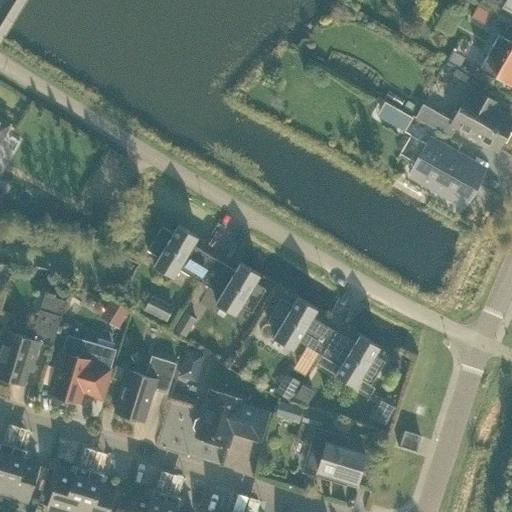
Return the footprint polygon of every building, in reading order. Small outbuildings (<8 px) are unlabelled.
[(511,0),(505,0),(502,7),(511,13),(511,20),(511,21),(511,20),(511,0)] [(485,25),(491,15),(477,6),(470,17),(485,25)] [(511,25),(509,24),(501,37),(498,35),(480,66),(511,84),(511,25)] [(451,76),(465,83),(469,76),(455,69),(451,76)] [(450,137),(456,127),(496,149),(511,121),(511,120),(494,111),(498,104),(474,90),(470,97),(467,95),(452,121),(422,105),(415,117),(450,137)] [(409,112),(414,104),(408,100),(403,108),(409,112)] [(391,104),(382,119),(407,133),(415,118),(391,104)] [(0,139),(9,124),(0,119),(0,139)] [(407,177),(462,209),(486,167),(430,135),(407,177)] [(172,277),(178,269),(198,281),(213,258),(192,245),(197,237),(177,225),(172,233),(161,227),(147,250),(158,257),(153,265),(172,277)] [(235,314),(240,306),(251,313),(265,289),(254,282),(259,274),(239,262),(234,271),(213,258),(198,281),(220,294),(215,303),(235,314)] [(144,309),(166,321),(173,306),(151,295),(144,309)] [(297,341),(318,353),(332,329),(311,317),(316,309),(296,297),(292,305),(280,299),(266,322),(277,329),(274,335),(294,346),(297,341)] [(118,329),(129,311),(110,299),(99,317),(118,329)] [(51,313),(38,310),(30,339),(3,331),(0,341),(0,377),(22,384),(26,367),(30,369),(38,343),(51,347),(62,311),(52,308),(51,313)] [(184,312),(173,330),(184,337),(196,319),(184,312)] [(332,329),(318,353),(339,366),(336,372),(356,384),(359,378),(370,385),(384,361),(373,354),(374,353),(378,346),(359,334),(354,342),(332,329)] [(52,386),(50,392),(79,401),(81,391),(100,396),(108,370),(114,349),(112,348),(95,343),(67,335),(57,368),(52,386)] [(186,349),(181,363),(197,368),(201,354),(186,349)] [(144,375),(126,370),(114,411),(143,421),(152,390),(166,394),(176,363),(150,355),(144,375)] [(111,377),(120,380),(123,368),(115,366),(111,377)] [(286,373),(274,392),(288,400),(300,382),(286,373)] [(293,397),(306,405),(314,392),(301,384),(293,397)] [(268,413),(240,404),(242,399),(209,389),(200,418),(195,417),(191,430),(196,432),(194,437),(227,447),(231,432),(259,441),(268,413)] [(201,400),(172,392),(170,398),(199,406),(201,400)] [(275,417),(298,423),(302,407),(279,401),(275,417)] [(313,421),(316,411),(306,407),(302,418),(313,421)] [(315,429),(304,465),(356,481),(364,454),(343,448),(346,439),(315,429)] [(416,451),(415,451),(420,437),(404,431),(399,446),(398,445),(397,447),(416,453),(416,451)] [(0,487),(12,445),(0,442),(0,441),(0,487)] [(0,487),(0,493),(26,501),(38,463),(23,459),(26,449),(12,445),(0,487)] [(46,508),(59,511),(76,511),(89,469),(77,465),(76,465),(73,474),(58,470),(46,508)] [(89,469),(76,511),(106,511),(114,487),(100,482),(102,473),(89,469)] [(150,497),(135,493),(129,511),(160,511),(166,493),(153,489),(153,488),(150,497)] [(176,506),(179,496),(166,493),(160,511),(191,511),(192,510),(176,506)]
